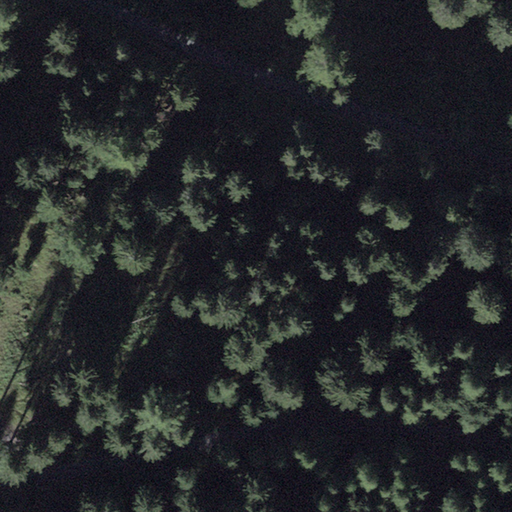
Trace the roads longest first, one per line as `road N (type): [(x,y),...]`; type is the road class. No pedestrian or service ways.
road 1 (track): [(0,481),(336,420),(430,428),(511,455)]
road 2 (track): [(511,172),(209,59),(84,0)]
